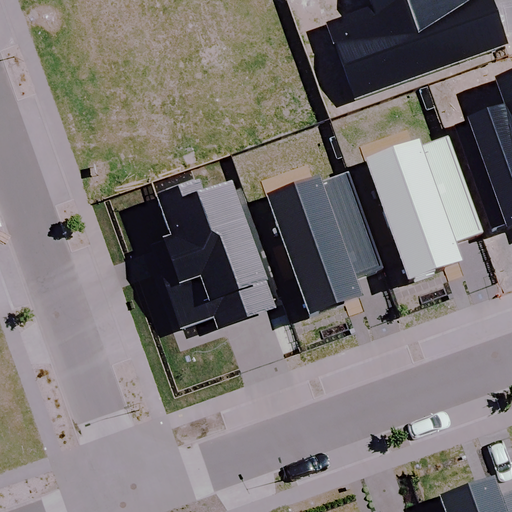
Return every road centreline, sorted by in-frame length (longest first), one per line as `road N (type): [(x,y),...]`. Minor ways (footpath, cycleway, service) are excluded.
road 1 (residential): [(130,489),(511,357)]
road 2 (residential): [(130,489),(0,121)]
